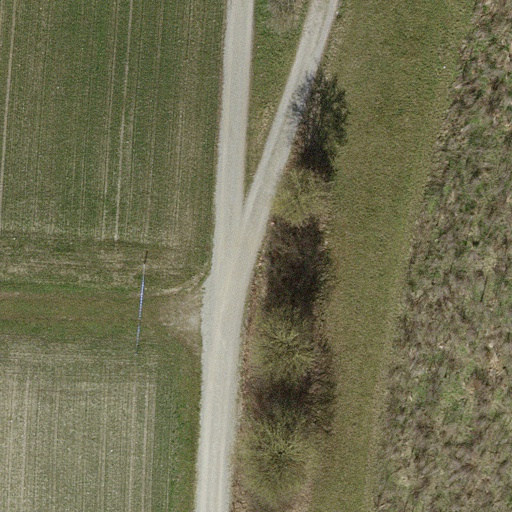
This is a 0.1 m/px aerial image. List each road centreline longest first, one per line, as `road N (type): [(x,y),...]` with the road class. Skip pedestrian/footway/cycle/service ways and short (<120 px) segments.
road 1 (track): [(246,0),(219,511)]
road 2 (track): [(234,279),(329,0)]
road 3 (track): [(0,311),(230,327)]
